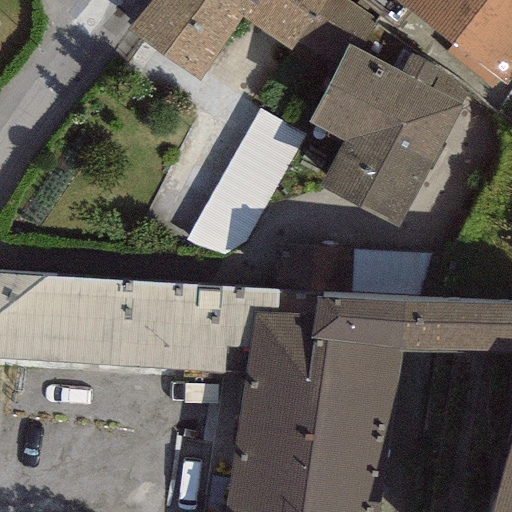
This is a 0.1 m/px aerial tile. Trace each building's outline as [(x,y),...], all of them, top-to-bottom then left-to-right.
[(152,0),(128,29),(197,82),(240,16),(329,79),(346,45),(357,51),(376,19),(345,0),(152,0)] [(511,0),(362,0),(379,13),(387,0),(393,0),(505,88),(511,79),(511,0)] [(466,89),(407,54),(398,73),(357,51),(346,45),(329,79),(308,123),(342,139),(317,185),(397,229),(466,89)] [(304,135),(257,110),(183,240),(219,256),(241,244),(304,135)] [(278,291),(0,273),(0,360),(245,376),(252,312),(276,314),(278,291)] [(245,376),(238,419),(386,432),(397,351),(399,347),(308,340),(311,316),(314,295),(278,291),(276,314),(252,312),(245,376)] [(511,301),(406,303),(314,295),(311,316),(308,340),(399,347),(397,351),(511,354),(511,301)] [(224,511),(375,511),(386,432),(238,419),(224,511)] [(511,511),(511,432),(489,511),(511,511)]
